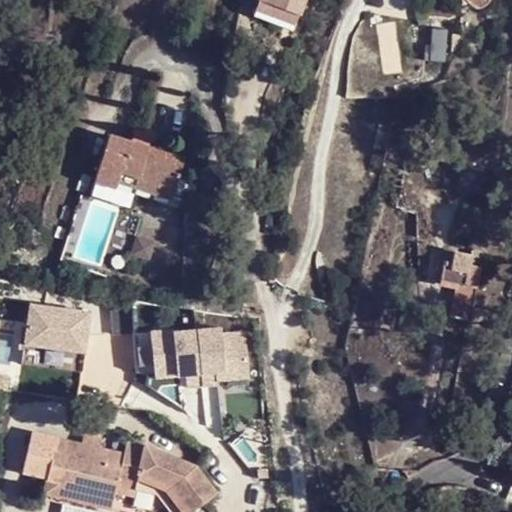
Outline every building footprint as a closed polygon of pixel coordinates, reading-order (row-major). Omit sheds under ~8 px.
[(262,0),(299,10),(301,2),(295,0),(262,0)] [(124,174),(177,189),(184,161),(107,139),(94,183),(119,189),(121,183),(124,174)] [(459,191),(487,196),(492,168),(463,162),(459,191)] [(121,183),(174,198),(177,189),(124,174),(121,183)] [(452,319),(470,322),(481,269),(470,267),(472,256),(454,252),(454,254),(450,254),(448,264),(446,263),(441,286),(458,289),(452,319)] [(87,315),(27,305),(20,345),(81,355),(87,315)] [(87,432),(85,446),(103,449),(105,435),(87,432)] [(128,452),(103,449),(85,446),(58,442),(51,484),(122,496),(123,485),(143,488),(144,477),(174,482),(201,509),(228,484),(201,457),(151,441),(130,438),(128,452)] [(185,511),(198,511),(201,509),(174,482),(144,477),(143,488),(166,492),(185,511)] [(94,511),(120,511),(122,496),(51,484),(47,504),(94,511)]
